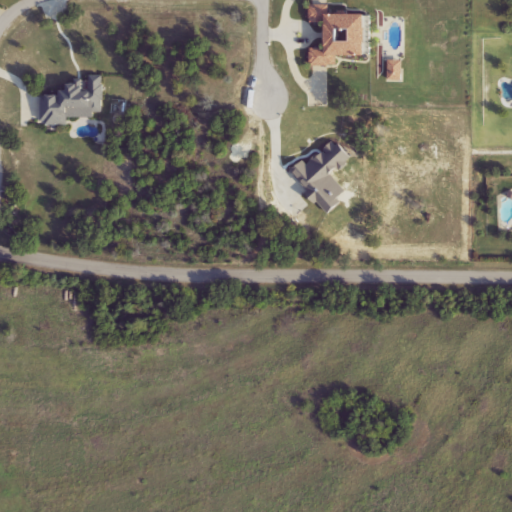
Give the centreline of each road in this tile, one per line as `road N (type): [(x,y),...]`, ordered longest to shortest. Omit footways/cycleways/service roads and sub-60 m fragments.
road 1 (tertiary): [(511,275),(75,267),(0,253)]
road 2 (residential): [(37,0),(0,31),(0,253)]
